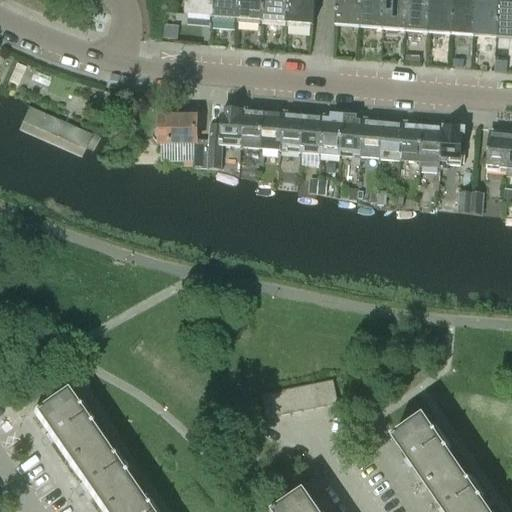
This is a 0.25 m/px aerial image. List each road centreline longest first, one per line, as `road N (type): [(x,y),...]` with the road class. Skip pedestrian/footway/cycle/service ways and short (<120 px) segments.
road 1 (residential): [(121,64),(511,101)]
road 2 (residential): [(0,19),(121,64)]
